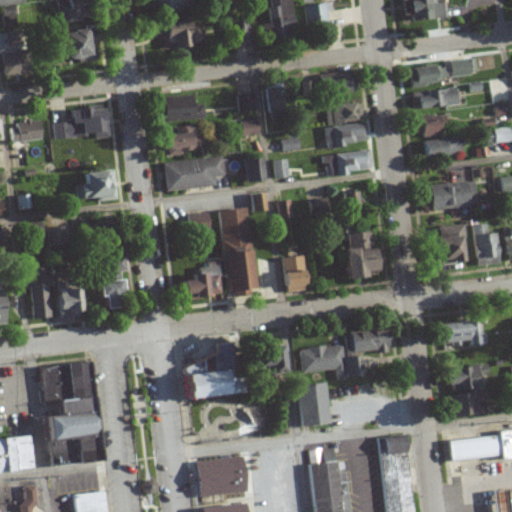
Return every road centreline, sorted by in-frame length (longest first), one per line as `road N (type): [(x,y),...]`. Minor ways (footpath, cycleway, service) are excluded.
road 1 (residential): [(0,348),(511,283)]
road 2 (residential): [(0,97),(511,35)]
road 3 (residential): [(431,511),(374,0)]
road 4 (residential): [(154,329),(118,0)]
road 5 (residential): [(176,511),(154,329)]
road 6 (residential): [(95,337),(116,511)]
